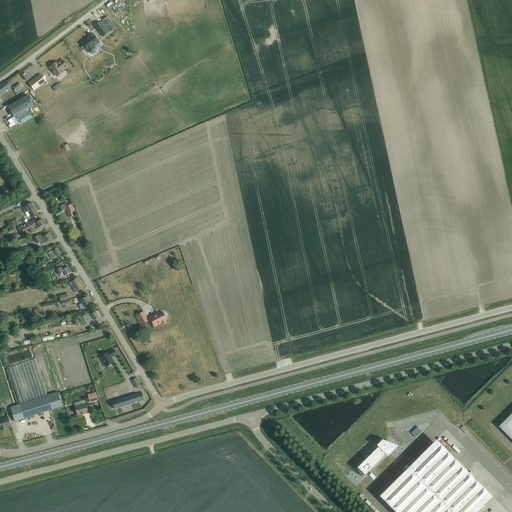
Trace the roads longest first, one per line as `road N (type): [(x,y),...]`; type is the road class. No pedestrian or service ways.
road 1 (primary): [(0,467),(511,330)]
road 2 (unclassified): [(511,308),(162,405)]
road 3 (unclassified): [(250,415),(511,344)]
road 4 (unclassified): [(0,482),(250,415)]
road 5 (unclassified): [(162,405),(36,196)]
road 6 (unknown): [(511,485),(439,421),(371,488),(386,511)]
road 7 (unclassified): [(162,405),(133,423),(0,452)]
road 8 (unclassified): [(0,80),(106,0)]
road 9 (unclassified): [(333,511),(261,439),(250,415)]
